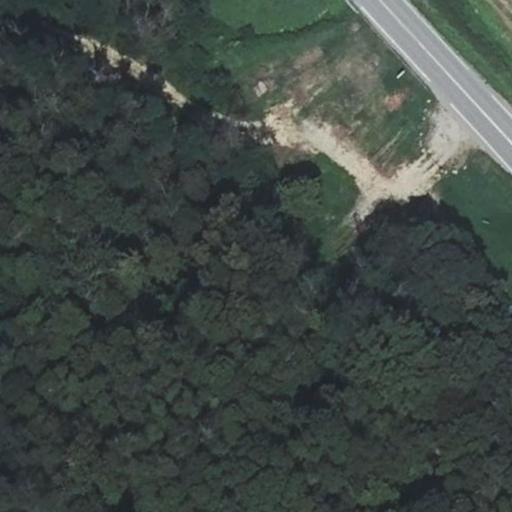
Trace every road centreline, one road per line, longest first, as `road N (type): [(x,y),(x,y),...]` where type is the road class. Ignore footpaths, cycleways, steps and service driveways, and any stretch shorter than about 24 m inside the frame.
road 1 (track): [(477,107),(407,180),(319,140),(216,121),(107,50),(0,7)]
road 2 (primary): [(511,145),(376,0)]
